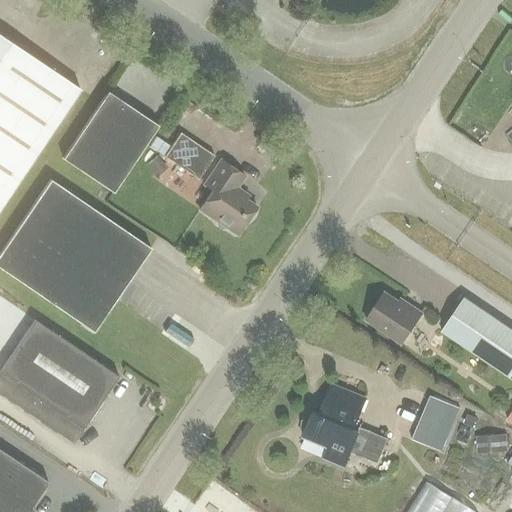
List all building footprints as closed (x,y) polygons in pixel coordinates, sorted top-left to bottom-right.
[(0,208),(80,90),(0,36),(0,208)] [(158,126),(108,92),(63,159),(113,193),(158,126)] [(182,135),(167,158),(200,180),(215,157),(182,135)] [(155,156),(146,165),(155,174),(164,165),(155,156)] [(222,229),(226,228),(237,235),(247,221),(251,220),(254,216),(253,212),(256,207),(236,194),(235,190),(244,177),(220,160),(204,185),(212,191),(199,210),(217,222),(218,226),(222,229)] [(50,180),(8,241),(0,253),(0,268),(93,333),(150,249),(50,180)] [(385,293),(366,320),(401,344),(422,314),(408,305),(406,308),(385,293)] [(511,330),(464,298),(441,332),(508,377),(511,379),(511,330)] [(0,394),(73,444),(118,377),(34,320),(0,370),(0,394)] [(318,415),(313,413),(310,418),(305,418),(301,422),(301,427),(305,431),(302,437),(328,447),(324,458),(344,467),(350,453),(377,464),(387,439),(359,428),(358,431),(353,430),(366,399),(331,385),(318,415)] [(506,435),(476,437),(477,455),(507,452),(506,435)] [(0,450),(0,511),(31,511),(30,508),(48,483),(0,450)]
